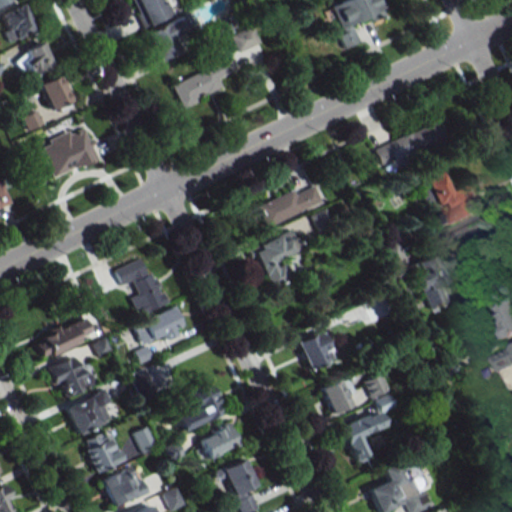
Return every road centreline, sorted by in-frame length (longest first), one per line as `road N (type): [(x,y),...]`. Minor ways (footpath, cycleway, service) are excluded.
road 1 (residential): [(317,511),(69,0)]
road 2 (tertiary): [(0,267),(511,19)]
road 3 (residential): [(511,132),(448,0)]
road 4 (residential): [(0,386),(60,511)]
